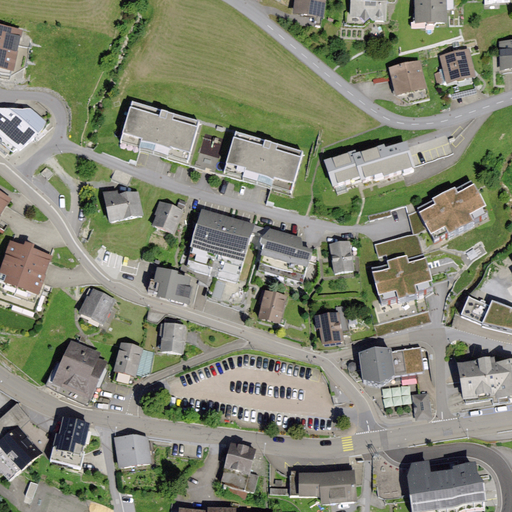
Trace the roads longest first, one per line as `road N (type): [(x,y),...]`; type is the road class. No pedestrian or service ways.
road 1 (unclassified): [(324,364),(123,293),(0,168)]
road 2 (secondary): [(0,376),(68,412),(106,420),(312,447),(373,440)]
road 3 (residential): [(511,98),(432,122),(395,121),(233,0)]
road 4 (unclassified): [(373,440),(406,456),(487,454),(500,464),(509,511)]
